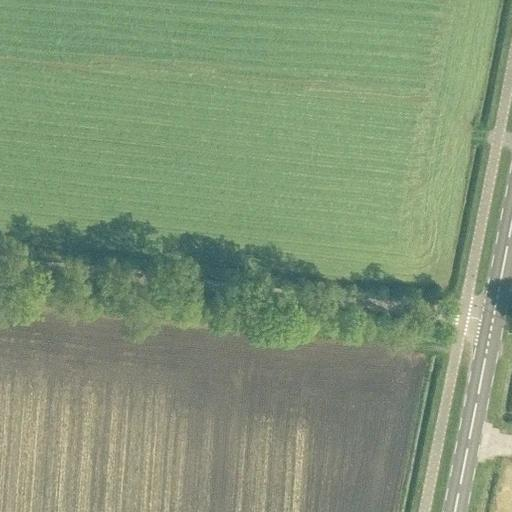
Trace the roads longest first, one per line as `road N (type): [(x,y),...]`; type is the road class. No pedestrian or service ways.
road 1 (unclassified): [(492,322),(0,262)]
road 2 (secondary): [(455,511),(492,322)]
